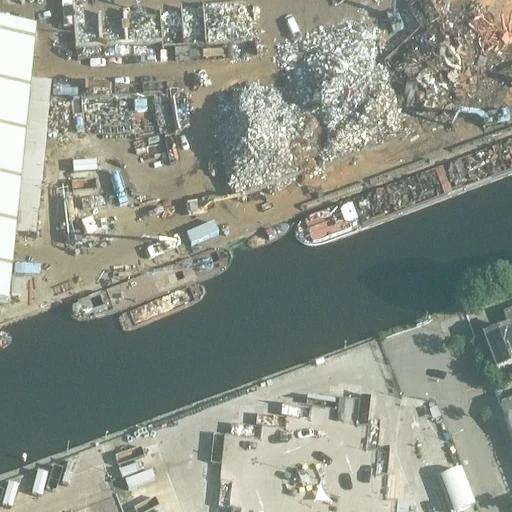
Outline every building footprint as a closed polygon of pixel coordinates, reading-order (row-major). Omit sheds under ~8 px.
[(34,31),(0,27),(0,304),(7,306),(34,31)] [(511,311),(503,315),(509,329),(511,337),(511,311)] [(511,337),(509,329),(480,339),(494,375),(511,368),(511,337)] [(511,403),(500,408),(511,440),(511,403)] [(448,511),(456,511),(474,506),(461,471),(436,480),(448,511)]
